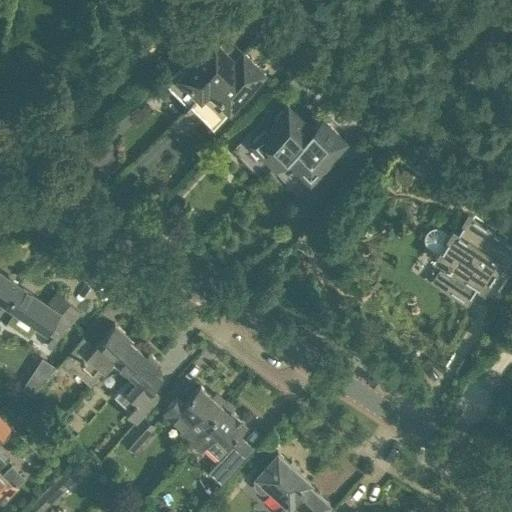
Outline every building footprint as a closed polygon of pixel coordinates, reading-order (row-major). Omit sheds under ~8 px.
[(208,87),(241,52),(222,33),(214,41),(213,40),(205,49),(202,46),(192,53),(196,58),(179,76),(200,96),(208,87)] [(241,51),(241,52),(208,87),(228,107),(244,90),(250,94),(257,83),(254,80),(262,71),(241,51)] [(285,154),(310,126),(287,104),(251,141),(275,164),(285,154)] [(320,116),(310,126),(285,154),(308,176),(344,140),(320,116)] [(452,231),(449,235),(440,229),(439,228),(437,228),(435,228),(433,228),(431,228),(430,228),(428,229),(427,230),(425,232),(424,233),(424,235),(423,237),(423,239),(423,241),(424,242),(424,244),(425,246),(427,247),(428,248),(437,254),(435,258),(447,266),(442,274),(447,277),(441,286),(466,302),(483,277),(488,280),(499,263),(511,272),(511,271),(511,246),(468,217),(457,234),(452,231)] [(0,311),(5,303),(18,285),(0,272),(0,311)] [(54,309),(18,285),(5,303),(55,337),(79,310),(64,297),(54,309)] [(112,359),(130,340),(127,338),(129,336),(114,323),(93,346),(82,337),(57,364),(69,375),(73,370),(89,384),(112,359)] [(130,340),(112,359),(131,376),(113,396),(129,410),(126,414),(136,423),(161,396),(160,395),(157,398),(149,390),(161,377),(152,369),(159,361),(148,351),(145,354),(130,340)] [(19,384),(30,392),(52,362),(41,354),(19,384)] [(188,441),(221,405),(199,385),(192,393),(190,392),(187,395),(189,397),(185,401),(178,395),(163,411),(170,417),(182,428),(178,432),(188,441)] [(229,412),(221,405),(188,441),(199,451),(204,446),(219,460),(232,445),(228,441),(245,422),(230,410),(229,412)] [(0,437),(10,427),(0,416),(0,437)] [(155,426),(145,417),(144,416),(122,441),(133,451),(155,426)] [(308,483),(310,481),(276,451),(255,475),(256,477),(254,479),(255,487),(260,492),(268,492),(270,489),(286,503),(278,511),(319,511),(329,502),(308,483)] [(12,465),(2,474),(0,471),(0,464),(5,460),(0,455),(0,500),(15,486),(24,477),(12,465)] [(27,507),(31,511),(41,511),(63,491),(73,481),(64,471),(53,481),(27,507)]
